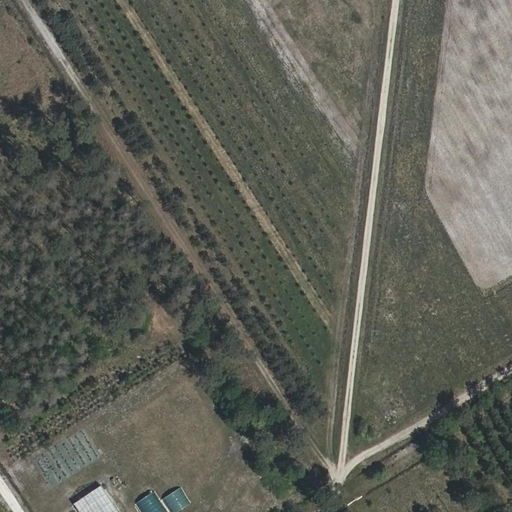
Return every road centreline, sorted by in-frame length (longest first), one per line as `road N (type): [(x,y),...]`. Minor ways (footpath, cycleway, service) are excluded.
road 1 (track): [(27,0),(337,480),(354,461),(511,364)]
road 2 (track): [(394,0),(334,511)]
